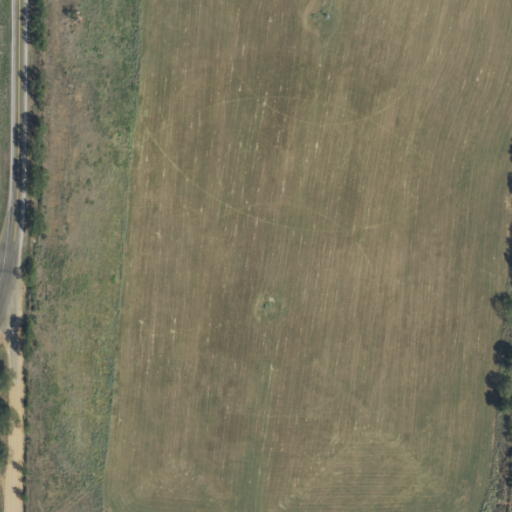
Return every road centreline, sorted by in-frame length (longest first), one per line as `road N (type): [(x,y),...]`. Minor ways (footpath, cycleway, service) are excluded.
road 1 (secondary): [(17,0),(15,210),(0,302)]
road 2 (residential): [(53,511),(61,401),(31,366),(5,288)]
